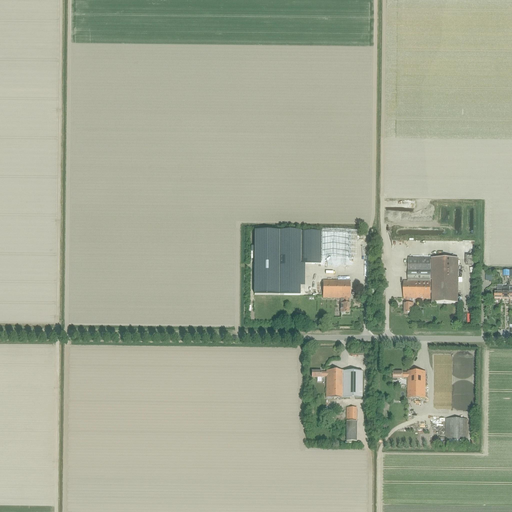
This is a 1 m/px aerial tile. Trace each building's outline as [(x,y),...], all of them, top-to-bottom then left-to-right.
[(254,232),(254,295),(278,295),(300,295),(300,264),(320,264),(320,249),(321,249),(321,261),(350,262),(350,236),(321,236),(321,246),(320,246),(320,232),(278,232),(254,232)] [(412,299),(430,299),(432,299),(432,303),(458,304),(458,259),(432,259),(432,260),(430,260),(430,259),(408,258),(408,282),(403,281),(403,299),(405,299),(405,304),(404,304),(404,314),(410,314),(410,308),(412,308),(412,299)] [(340,304),(340,315),(349,315),(349,304),(349,299),(349,281),(323,281),(323,299),(340,299),(340,304)] [(362,371),(344,371),(326,371),(326,373),(321,373),(321,372),(311,372),(311,378),(321,378),(321,377),(326,377),(326,398),(362,398),(362,371)] [(398,379),(403,379),(403,378),(408,378),(407,399),(425,399),(425,372),(408,372),(408,374),(403,373),(393,372),(393,381),(394,382),(396,382),(396,381),(397,381),(398,379)] [(347,408),(347,420),(357,420),(357,408),(347,408)] [(446,419),(445,440),(467,441),(467,419),(446,419)] [(347,422),(346,442),(356,442),(357,422),(347,422)]
